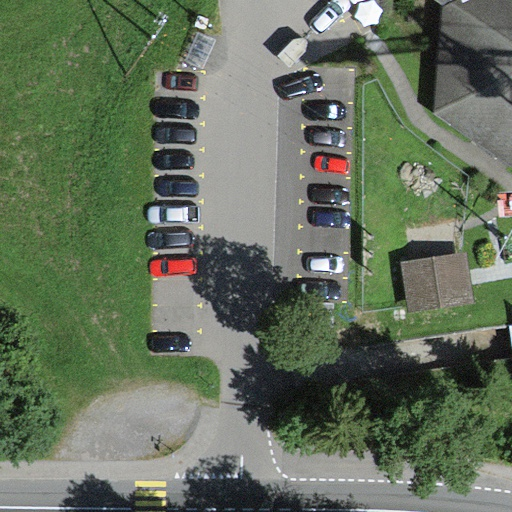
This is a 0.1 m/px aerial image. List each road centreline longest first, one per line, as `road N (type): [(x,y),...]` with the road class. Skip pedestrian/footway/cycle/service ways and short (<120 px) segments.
road 1 (unclassified): [(249,0),(237,511)]
road 2 (tertiary): [(0,507),(237,511)]
